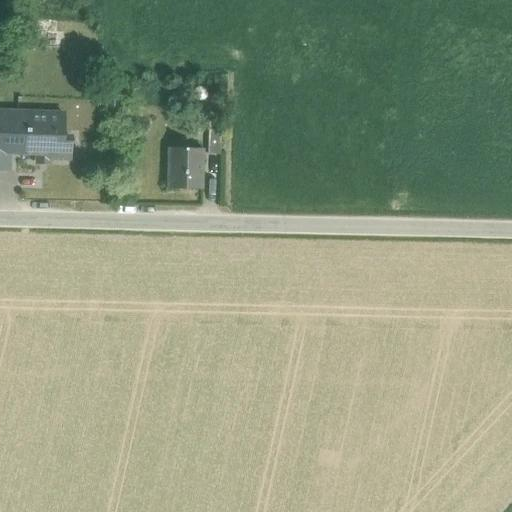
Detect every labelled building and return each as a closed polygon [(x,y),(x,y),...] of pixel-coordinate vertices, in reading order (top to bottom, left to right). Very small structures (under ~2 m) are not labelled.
[(38,48),(60,47),(60,31),(38,31),(38,48)] [(196,90),(192,96),(196,103),(204,103),(208,97),(204,90),(196,90)] [(64,115),(26,114),(26,122),(0,121),(0,146),(10,147),(25,147),(25,153),(37,154),(37,161),(49,162),(49,158),(70,159),(71,138),(63,138),(64,115)] [(221,127),(208,127),(207,155),(220,155),(221,127)] [(10,147),(0,146),(0,170),(9,171),(10,147)] [(203,149),(168,149),(167,189),(202,190),(203,149)]
